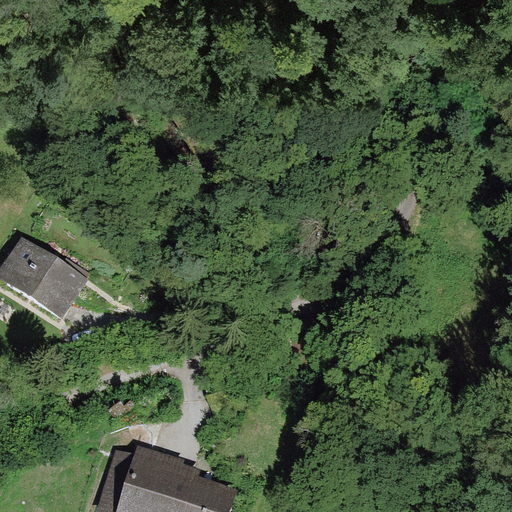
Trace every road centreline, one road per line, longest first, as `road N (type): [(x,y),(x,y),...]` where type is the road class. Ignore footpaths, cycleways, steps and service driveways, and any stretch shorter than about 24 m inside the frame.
road 1 (residential): [(384,248),(324,298),(55,401),(0,436)]
road 2 (unclassified): [(384,248),(460,66),(506,0)]
road 3 (track): [(386,511),(357,408),(367,325),(387,274),(384,248)]
